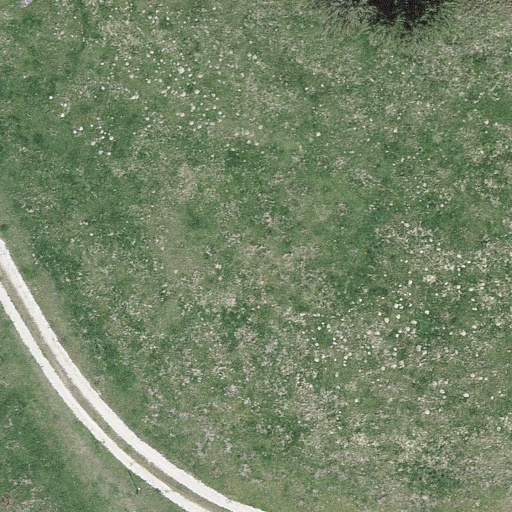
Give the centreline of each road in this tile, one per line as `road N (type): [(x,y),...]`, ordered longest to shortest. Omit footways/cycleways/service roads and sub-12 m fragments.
road 1 (track): [(0,273),(92,413)]
road 2 (track): [(92,413),(166,481),(225,511)]
